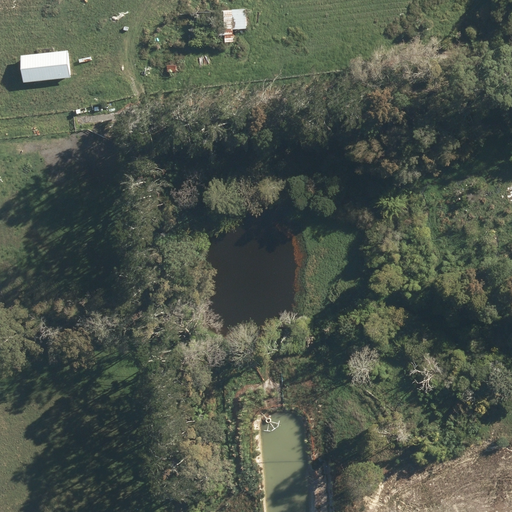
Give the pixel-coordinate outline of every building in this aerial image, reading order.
[(191,14),(193,45),(238,42),(237,30),(250,29),(248,10),(191,14)] [(38,48),(38,54),(19,56),(22,84),(73,79),(70,51),(54,52),(54,46),(38,48)] [(98,60),(79,63),(81,73),(99,70),(98,60)] [(92,130),(70,132),(70,142),(92,141),(92,130)] [(511,430),(490,432),(490,437),(481,438),(482,460),(478,460),(479,469),(511,466),(511,430)]
